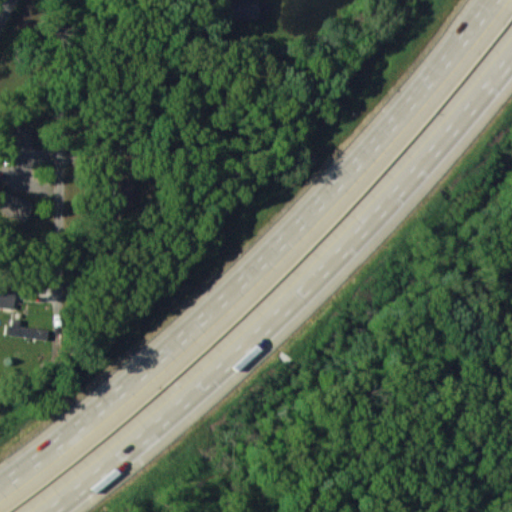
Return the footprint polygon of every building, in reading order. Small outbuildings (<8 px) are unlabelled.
[(224,0),(224,17),(266,19),(266,0),(224,0)] [(5,143),(30,147),(33,128),(7,124),(5,143)] [(112,206),(133,206),(134,172),(113,172),(112,206)] [(0,210),(24,221),(32,203),(0,188),(0,210)] [(0,286),(0,306),(13,307),(15,288),(0,286)] [(49,329),(19,326),(20,319),(8,318),(6,335),(47,339),(49,329)]
